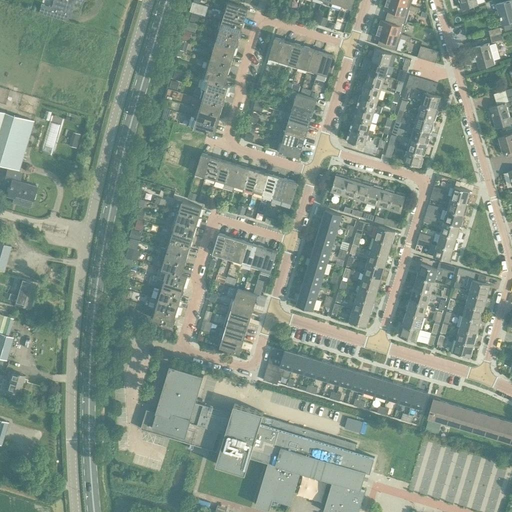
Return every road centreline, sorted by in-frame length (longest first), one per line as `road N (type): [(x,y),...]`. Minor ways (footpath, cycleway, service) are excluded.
road 1 (unclassified): [(77,511),(71,381),(83,257),(152,0)]
road 2 (primary): [(93,511),(97,288),(111,198),(168,0)]
road 3 (residential): [(482,376),(511,265),(438,0)]
road 4 (residential): [(291,242),(221,223),(197,275),(181,348),(252,366),(271,314)]
road 5 (residential): [(350,47),(266,21),(256,26),(240,74),(227,145),(312,171)]
road 6 (residential): [(320,148),(423,183),(377,346)]
